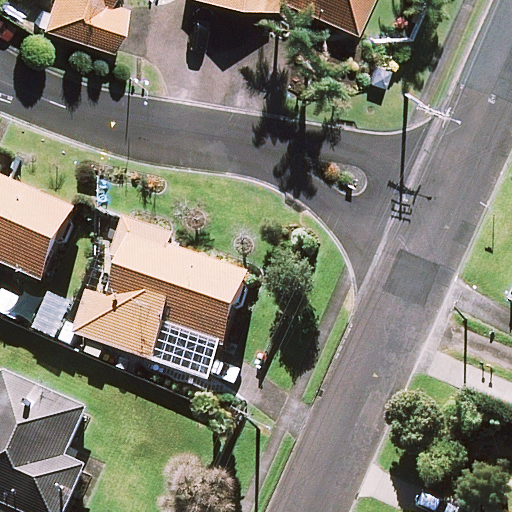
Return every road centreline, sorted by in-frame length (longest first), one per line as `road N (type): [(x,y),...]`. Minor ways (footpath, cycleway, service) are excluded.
road 1 (residential): [(436,238),(321,168),(62,106),(0,80)]
road 2 (residential): [(313,511),(436,238)]
road 3 (residential): [(436,238),(511,66)]
